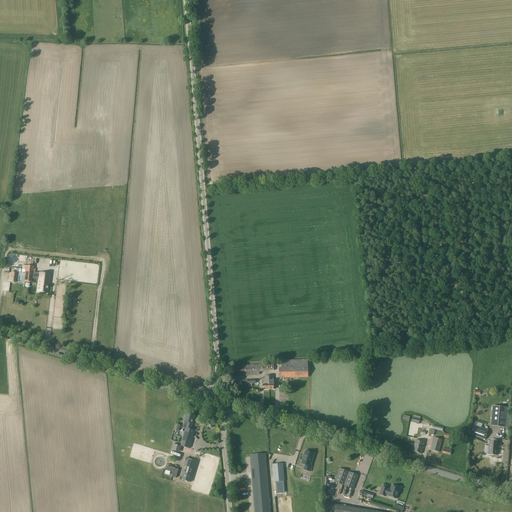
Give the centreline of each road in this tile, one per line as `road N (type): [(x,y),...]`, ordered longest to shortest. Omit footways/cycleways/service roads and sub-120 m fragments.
road 1 (unclassified): [(216,399),(223,366),(186,0)]
road 2 (tertiary): [(511,495),(229,412)]
road 3 (tertiary): [(216,399),(0,330)]
